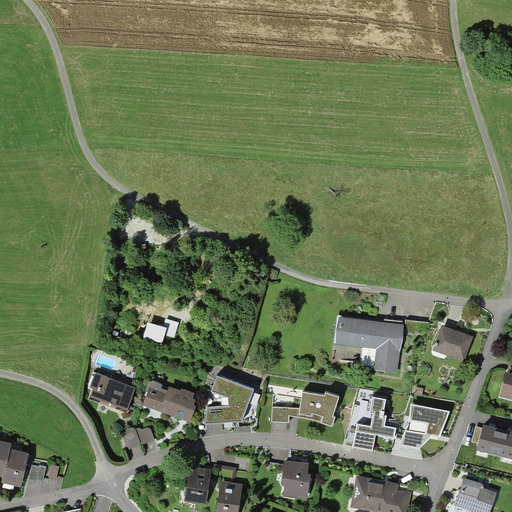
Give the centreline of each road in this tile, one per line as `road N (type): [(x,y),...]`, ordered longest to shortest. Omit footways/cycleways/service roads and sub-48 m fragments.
road 1 (track): [(506,304),(313,282),(103,176),(84,151),(59,57),(27,0)]
road 2 (residential): [(444,468),(232,440),(108,476)]
road 3 (track): [(506,304),(511,224),(454,23),(455,0)]
road 4 (residential): [(444,468),(511,304)]
road 5 (track): [(108,476),(82,409),(48,381),(0,371)]
